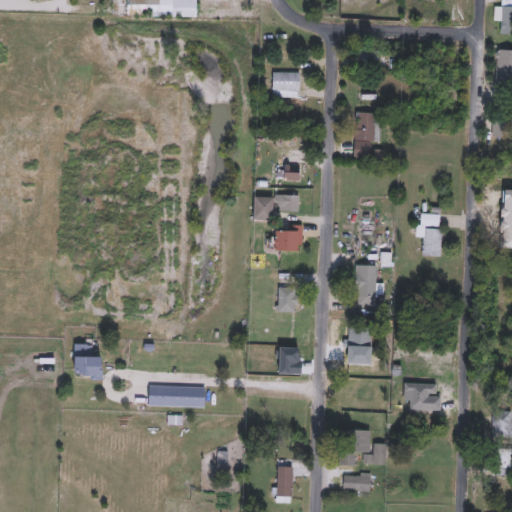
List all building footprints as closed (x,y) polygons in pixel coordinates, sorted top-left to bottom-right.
[(196,0),(196,17),(127,17),(127,0),(196,0)] [(511,33),(501,33),(501,7),(511,7),(511,33)] [(511,84),(495,84),(495,49),(511,49),(511,84)] [(377,67),(359,66),(359,50),(377,51),(377,67)] [(272,72),(300,72),(300,97),(272,97),(272,72)] [(375,112),(372,160),(354,159),(356,112),(375,112)] [(492,137),(492,116),(508,116),(508,137),(492,137)] [(299,181),(283,181),(283,164),(300,164),(299,181)] [(273,221),(254,221),(254,196),(299,197),(298,212),(273,211),(273,221)] [(442,214),(440,257),(422,256),(423,238),(418,238),(419,214),(442,214)] [(300,226),(300,252),(275,252),(276,231),(286,231),(286,226),(300,226)] [(357,306),(357,266),(377,266),(377,306),(357,306)] [(278,313),(278,289),(297,289),(297,313),(278,313)] [(372,327),(372,364),(348,364),(348,327),(372,327)] [(104,357),(104,376),(74,376),(74,343),(92,343),(92,357),(104,357)] [(206,387),(205,407),(148,406),(149,386),(206,387)] [(511,439),(491,439),(491,408),(511,408),(511,439)] [(339,465),(340,430),(370,430),(369,453),(356,453),(356,466),(339,465)] [(386,465),(372,465),(372,444),(386,444),(386,465)] [(277,467),(292,467),(292,497),(277,497),(277,467)] [(343,491),(343,475),(370,475),(370,491),(343,491)]
